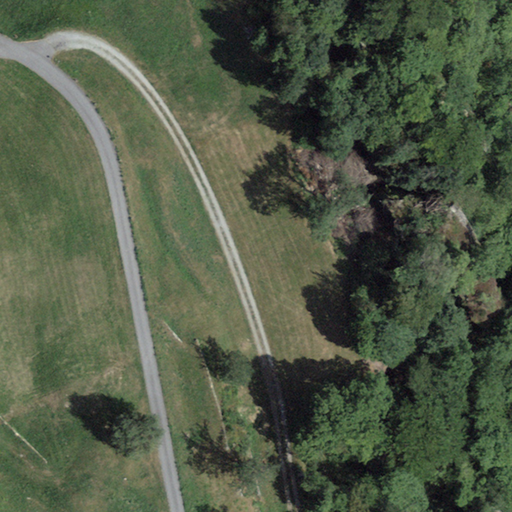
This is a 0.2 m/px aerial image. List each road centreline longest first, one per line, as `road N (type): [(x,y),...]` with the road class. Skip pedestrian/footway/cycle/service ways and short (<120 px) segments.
road 1 (track): [(27,59),(66,41),(99,47),(128,69),(173,129),(208,197),(259,340),(294,511)]
road 2 (unclassified): [(0,44),(70,91),(106,152),(177,511)]
